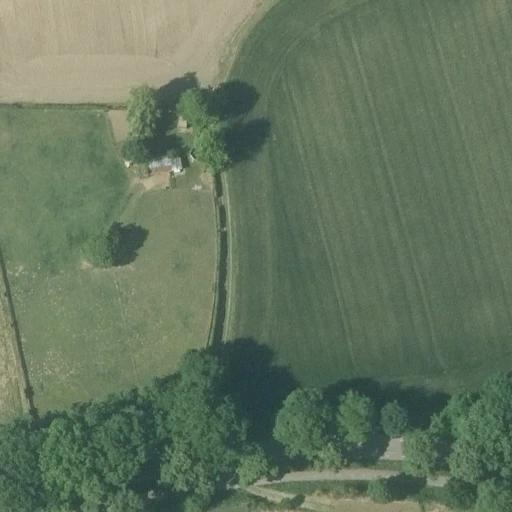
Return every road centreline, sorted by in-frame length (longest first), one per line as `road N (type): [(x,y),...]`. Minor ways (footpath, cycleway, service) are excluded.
road 1 (tertiary): [(511,463),(383,449),(189,461),(0,503)]
road 2 (track): [(273,0),(226,65),(215,132),(228,214),(227,287),(221,347),(189,461)]
